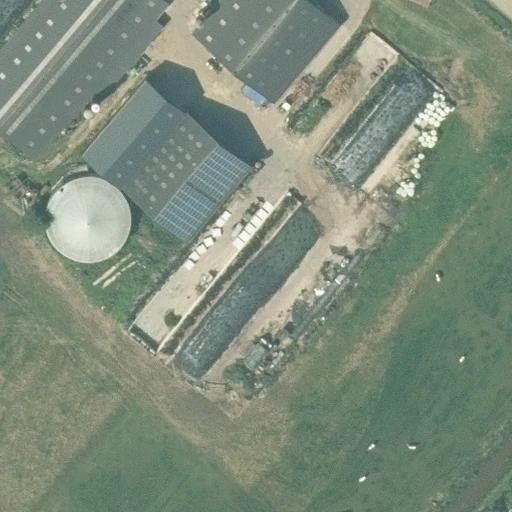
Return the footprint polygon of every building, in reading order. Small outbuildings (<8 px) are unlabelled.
[(167,2),(164,0),(42,0),(0,49),(0,128),(34,158),(92,90),(101,97),(164,24),(154,17),(167,2)] [(219,0),(192,32),(258,88),(273,101),(339,23),(312,0),(219,0)] [(287,110),(297,99),(286,90),(277,100),(287,110)] [(192,239),(257,161),(182,98),(117,177),(192,239)] [(129,222),(130,215),(129,207),(127,200),(124,194),(120,187),(115,182),(109,178),(102,175),(95,173),(87,172),(80,173),(73,175),(66,178),(60,182),(55,187),(50,194),(47,200),(45,207),(45,215),(45,222),(47,229),(50,236),(55,242),(60,247),(66,252),(73,255),(80,257),(87,257),(95,257),(102,255),(109,252),(115,247),(120,242),(124,236),(127,229),(129,222)]
